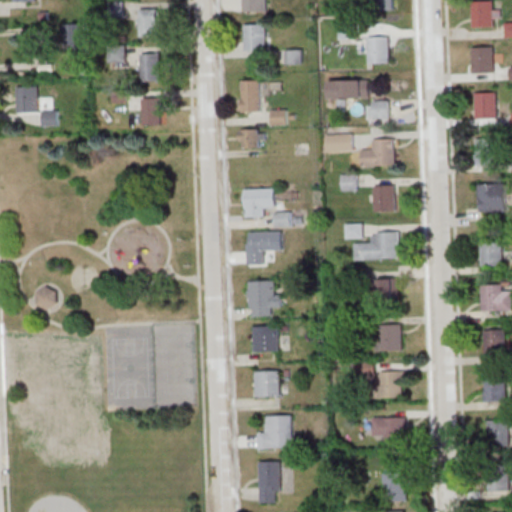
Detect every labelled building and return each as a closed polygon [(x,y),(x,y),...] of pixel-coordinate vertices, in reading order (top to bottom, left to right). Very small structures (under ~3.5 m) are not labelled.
[(241,0),(242,11),(269,10),(268,0),(241,0)] [(394,0),(376,0),(377,10),(394,10),(394,0)] [(473,26),(495,26),(495,0),(473,0),(473,26)] [(159,8),(141,8),(141,36),(159,36),(159,8)] [(88,45),(88,24),(64,24),(64,45),(88,45)] [(267,50),(267,24),(246,24),(246,50),(267,50)] [(391,36),(369,36),(369,62),(391,62),(391,36)] [(495,46),(473,46),(473,72),(495,72),(495,46)] [(143,52),(143,80),(162,80),(162,52),(143,52)] [(262,79),(243,79),(243,111),(262,111),(262,79)] [(330,97),(371,97),(371,79),(330,79),(330,97)] [(19,111),(40,111),(40,85),(19,85),(19,111)] [(498,92),(477,92),(477,118),(498,118),(498,92)] [(163,97),(144,97),(144,124),(163,124),(163,97)] [(391,118),(391,99),(369,99),(369,118),(391,118)] [(273,123),(289,123),(289,109),(273,109),(273,123)] [(45,124),(58,124),(58,110),(45,110),(45,124)] [(262,146),(262,128),(241,128),(241,146),(262,146)] [(327,133),(328,150),(355,150),(355,133),(327,133)] [(397,138),(374,138),(374,148),(363,148),(363,166),(397,166),(397,138)] [(498,138),(476,138),(476,164),(498,164),(498,138)] [(359,190),(359,174),(343,174),(344,190),(359,190)] [(480,211),(508,211),(508,183),(480,183),(480,211)] [(398,184),(375,184),(375,211),(398,211),(398,184)] [(267,207),(278,207),(278,188),(247,188),(247,216),(267,216),(267,207)] [(348,223),(348,237),(365,237),(365,223),(348,223)] [(284,231),(249,231),(249,264),(270,264),(270,253),(284,253),(284,231)] [(356,242),(356,259),(402,258),(401,231),(373,232),(373,241),(356,242)] [(482,239),(482,265),(505,265),(505,239),(482,239)] [(401,278),(380,278),(380,298),(401,298),(401,278)] [(251,315),(275,315),(275,305),(283,305),(283,279),(251,279),(251,315)] [(511,282),(483,283),(483,310),(511,309),(511,282)] [(48,284),(58,289),(59,301),(49,308),(38,302),(38,291),(48,284)] [(404,323),(382,323),(382,349),(404,349),(404,323)] [(256,350),(281,350),(281,325),(256,325),(256,350)] [(511,355),(511,329),(486,329),(486,355),(511,355)] [(258,370),(258,395),(283,395),(283,370),(258,370)] [(381,396),(404,396),(404,370),(381,370),(381,396)] [(486,401),(508,400),(508,376),(485,376),(486,401)] [(294,415),(271,415),(271,427),(262,427),(262,447),(294,447),(294,415)] [(385,442),(408,442),(408,416),(374,416),(374,435),(385,435),(385,442)] [(511,419),(489,419),(489,448),(511,448),(511,419)] [(262,501),(283,501),(283,460),(262,460),(262,501)] [(511,466),(491,466),(491,491),(511,491),(511,466)] [(409,472),(385,472),(385,500),(409,500),(409,472)]
